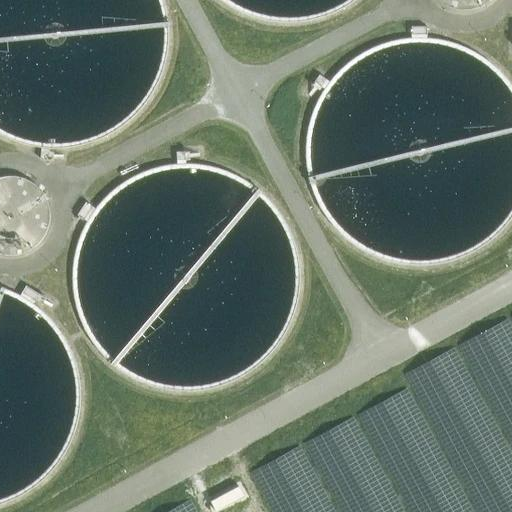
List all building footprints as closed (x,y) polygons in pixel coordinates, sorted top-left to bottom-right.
[(0,0),(0,129),(24,140),(53,143),(86,138),(115,125),(137,105),(154,79),(163,50),(164,16),(159,0),(0,0)] [(227,0),(231,3),(259,14),(287,18),(321,13),(346,0),(227,0)] [(337,222),(365,244),(392,255),(421,259),(454,254),(482,241),(504,221),(511,209),(511,84),(507,76),(486,57),(464,44),(431,36),(399,37),(367,49),(338,71),(320,98),(310,126),(309,161),(319,195),(337,222)] [(102,347),(130,370),(158,381),(187,385),(220,379),(248,366),(270,347),(287,321),(297,291),(297,258),(289,227),(273,202),(252,182),(230,170),(197,161),(165,163),(133,175),(104,197),(86,224),(76,251),(75,287),(85,320),(102,347)] [(0,497),(28,485),(50,466),(67,439),(77,410),(77,376),(68,346),(53,321),(32,301),(10,288),(0,286),(0,497)] [(234,476),(203,493),(210,505),(241,488),(234,476)]
